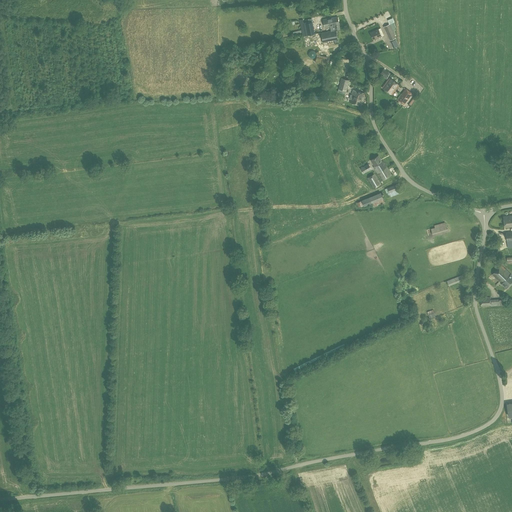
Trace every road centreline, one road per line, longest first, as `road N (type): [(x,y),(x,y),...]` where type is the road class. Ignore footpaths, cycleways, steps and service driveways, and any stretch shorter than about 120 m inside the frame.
road 1 (unclassified): [(0,499),(249,476),(454,438),(490,422),(500,388),(474,296),(484,214)]
road 2 (unclassified): [(484,214),(417,187),(400,169),(373,125),(372,80),(345,0)]
